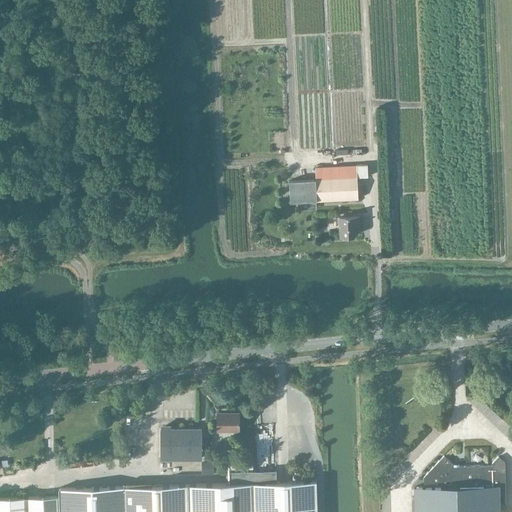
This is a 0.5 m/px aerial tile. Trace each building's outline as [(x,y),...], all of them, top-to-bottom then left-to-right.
[(366,153),(365,90),(332,90),(334,154),(349,154),(366,153)] [(315,179),(317,200),(358,198),(357,177),(315,179)] [(315,179),(288,180),(289,202),(317,200),(315,179)] [(359,216),(339,217),(340,237),(353,236),(359,229),(359,216)] [(194,414),(194,390),(156,391),(156,408),(186,407),(186,414),(194,414)] [(217,431),(239,431),(239,413),(217,413),(217,431)] [(161,458),(201,458),(201,428),(170,428),(170,427),(162,427),(162,428),(161,428),(161,458)] [(414,511),(499,511),(499,504),(505,504),(504,462),(498,456),(492,463),(492,465),(479,465),(479,467),(474,467),(474,465),(453,466),(453,464),(444,455),(423,477),(424,487),(414,487),(414,511)] [(278,472),(228,473),(228,485),(188,486),(188,511),(317,511),(317,483),(278,484),(278,472)] [(132,487),(125,487),(125,511),(188,511),(188,486),(152,487),(152,485),(132,486),(132,487)] [(125,511),(125,487),(59,489),(59,496),(59,511),(125,511)] [(0,511),(59,511),(59,496),(0,497),(0,511)]
